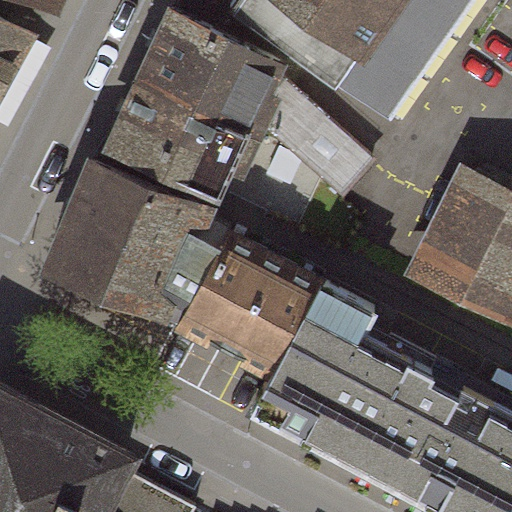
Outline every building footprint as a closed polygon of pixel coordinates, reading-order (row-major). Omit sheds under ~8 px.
[(232,0),(231,2),(390,112),(470,0),(232,0)] [(142,79),(249,124),(281,58),(176,9),(142,79)] [(0,82),(27,32),(0,17),(0,82)] [(114,142),(221,187),(249,124),(142,79),(114,142)] [(93,154),(52,264),(166,310),(213,218),(198,209),(202,198),(93,154)] [(394,269),(507,324),(511,313),(511,195),(447,163),(394,269)] [(213,218),(166,310),(271,365),(320,271),(213,218)] [(374,299),(320,271),(271,365),(251,403),(458,511),(511,511),(511,405),(360,326),(374,299)] [(0,390),(0,511),(98,511),(121,469),(128,454),(0,390)] [(204,511),(121,469),(98,511),(204,511)]
